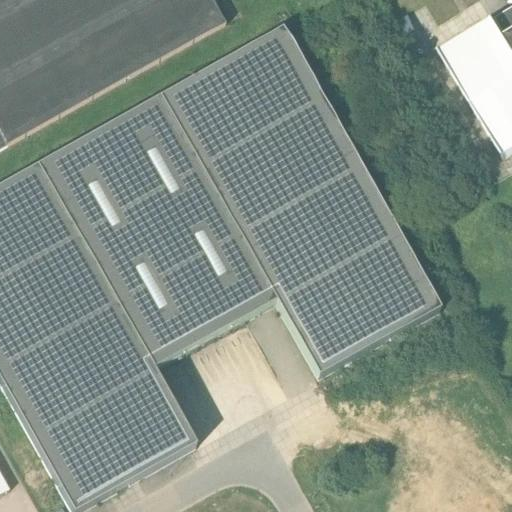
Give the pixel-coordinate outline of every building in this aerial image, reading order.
[(0,0),(0,153),(225,28),(209,0),(0,0)] [(511,12),(495,23),(506,40),(504,41),(511,54),(511,12)] [(511,60),(491,26),(438,58),(502,161),(511,154),(511,60)] [(441,316),(283,33),(0,190),(0,389),(68,511),(89,511),(196,452),(154,377),(276,309),(318,384),(441,316)] [(315,448),(347,430),(336,409),(304,427),(315,448)]
